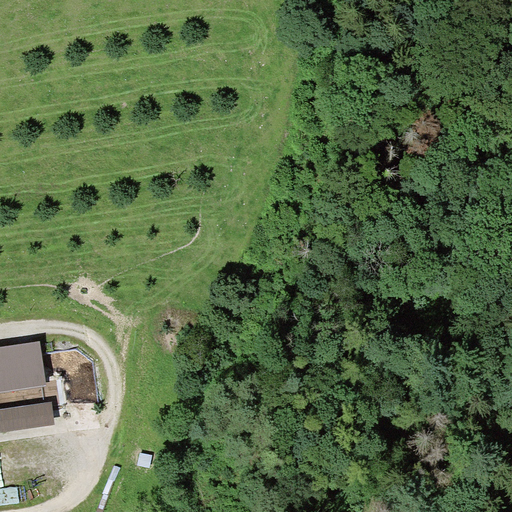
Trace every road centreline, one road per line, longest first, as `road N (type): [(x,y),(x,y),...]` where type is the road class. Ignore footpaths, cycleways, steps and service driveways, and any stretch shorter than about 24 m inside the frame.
road 1 (track): [(360,511),(406,350),(511,181)]
road 2 (unknown): [(0,329),(60,321),(92,330),(113,354),(111,411),(88,473),(59,511)]
